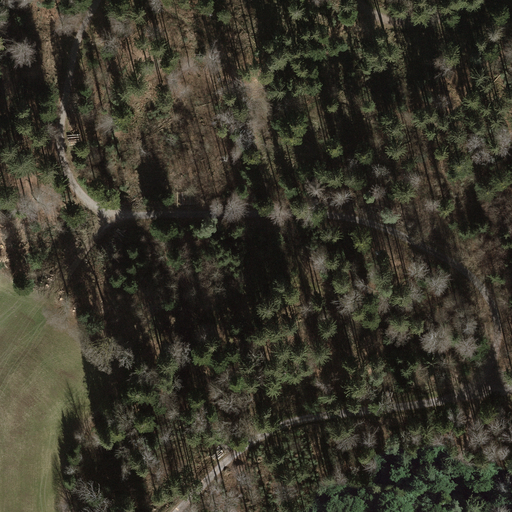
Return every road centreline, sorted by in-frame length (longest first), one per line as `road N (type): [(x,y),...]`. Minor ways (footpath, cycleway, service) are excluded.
road 1 (track): [(97,0),(69,81),(59,146),(74,187),(108,212),(336,217),(408,239),(469,274),(492,301),(497,320),(486,393)]
road 2 (track): [(249,441),(246,301),(266,216),(265,178),(246,79),(221,45),(165,0)]
road 3 (track): [(175,511),(249,441),(294,421),(511,387)]
road 4 (track): [(487,0),(426,22),(379,17),(361,0)]
